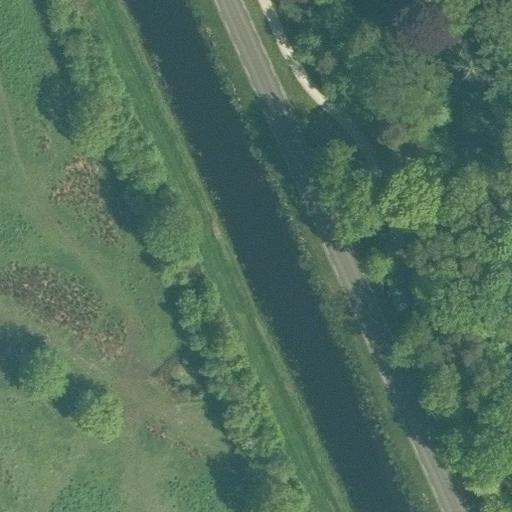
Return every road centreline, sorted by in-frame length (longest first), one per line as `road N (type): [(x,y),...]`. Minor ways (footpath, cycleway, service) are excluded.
road 1 (primary): [(457,511),(229,0)]
road 2 (track): [(107,0),(334,511)]
